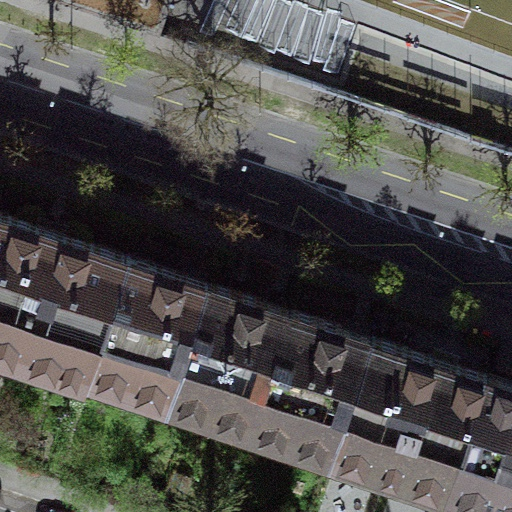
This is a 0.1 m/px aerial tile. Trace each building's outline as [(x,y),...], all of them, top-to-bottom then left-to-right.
[(74,0),(220,48),(223,40),(230,19),(173,0),(74,0)] [(51,227),(0,210),(0,343),(85,372),(125,252),(51,227)] [(168,393),(206,279),(166,266),(125,252),(85,372),(87,372),(90,367),(168,393)] [(247,293),(206,279),(168,393),(249,420),(287,306),(247,293)] [(328,319),(287,306),(249,420),(330,447),(368,333),(328,319)] [(456,362),(368,333),(330,447),(446,487),(485,371),(456,362)] [(511,346),(500,343),(492,367),(511,373),(511,346)] [(511,511),(511,380),(485,371),(446,487),(438,511),(511,511)]
